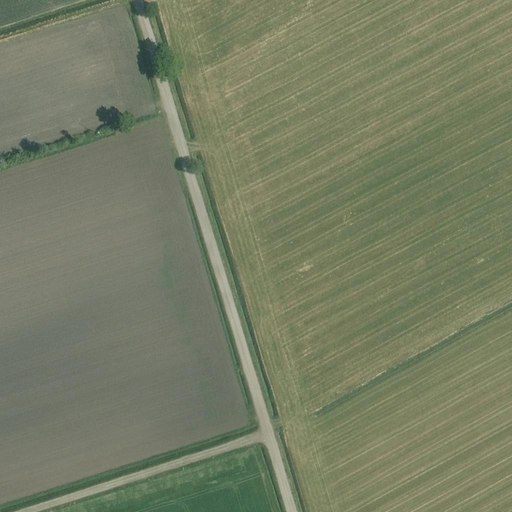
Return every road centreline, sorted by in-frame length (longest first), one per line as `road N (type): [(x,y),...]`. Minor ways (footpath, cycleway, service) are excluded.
road 1 (track): [(136,0),(292,511)]
road 2 (track): [(270,435),(26,511)]
